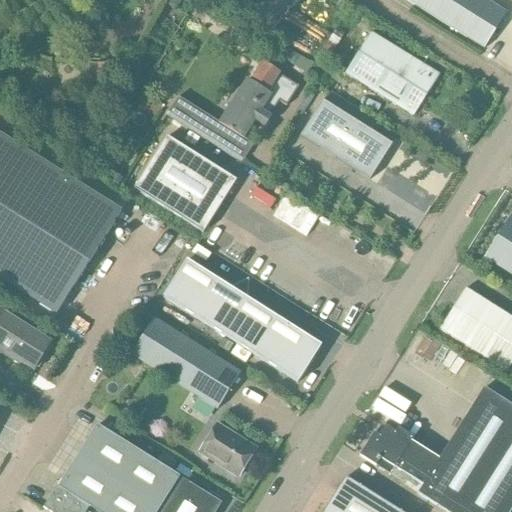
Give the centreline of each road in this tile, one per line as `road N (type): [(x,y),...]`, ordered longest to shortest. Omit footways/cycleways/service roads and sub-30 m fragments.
road 1 (unclassified): [(511,132),(273,511)]
road 2 (unclassified): [(0,497),(90,354)]
